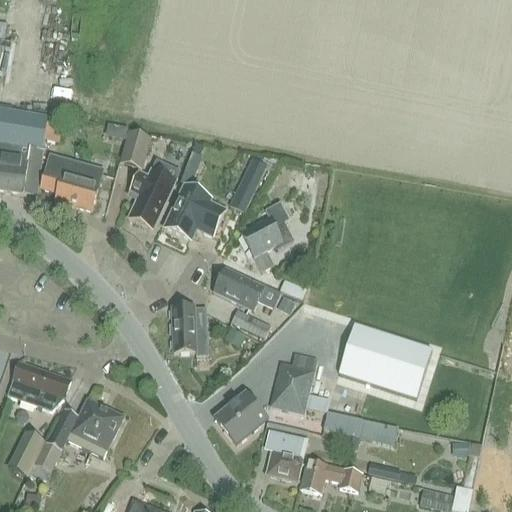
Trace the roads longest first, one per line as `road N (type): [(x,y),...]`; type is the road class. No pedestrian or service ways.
road 1 (residential): [(251,511),(216,479),(134,342)]
road 2 (residential): [(134,342),(78,270),(0,213)]
road 3 (residential): [(134,342),(93,360),(0,340)]
